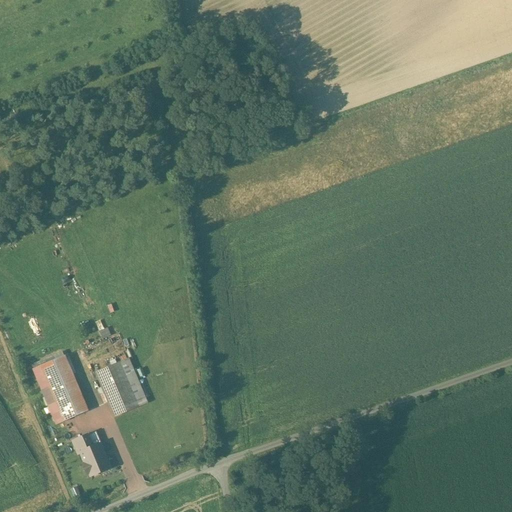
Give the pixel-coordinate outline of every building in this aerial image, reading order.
[(101,320),(96,322),(103,339),(112,335),(109,327),(105,329),(101,320)] [(35,368),(55,425),(89,413),(70,356),(35,368)] [(128,359),(96,373),(115,417),(147,404),(128,359)] [(97,432),(87,436),(92,448),(101,444),(101,445),(102,445),(97,432)] [(92,448),(87,436),(73,442),(79,455),(81,453),(86,464),(83,465),(87,475),(90,474),(91,477),(111,469),(101,445),(101,444),(92,448)]
